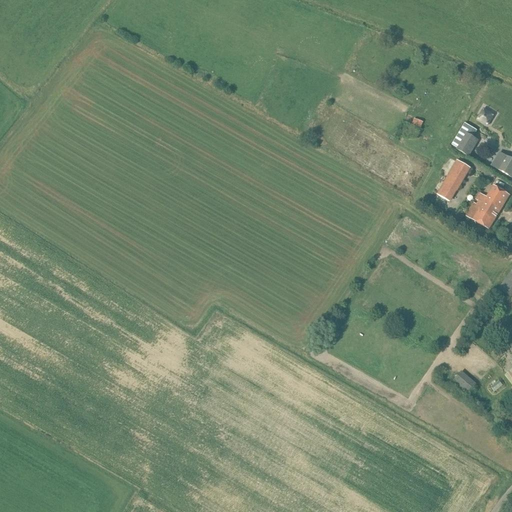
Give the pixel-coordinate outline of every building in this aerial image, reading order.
[(410,126),(419,130),(422,123),(413,119),(410,126)] [(466,133),(456,150),(469,157),(479,141),(466,133)] [(491,166),(511,179),(511,177),(511,160),(499,153),(491,166)] [(457,191),(458,192),(471,169),(457,161),(437,195),(451,202),(457,191)] [(494,186),(487,198),(480,193),(476,200),(478,202),(477,205),(474,203),(466,216),(489,231),(510,196),(494,186)] [(511,296),(511,268),(498,288),(511,297),(511,296)] [(477,384),(462,371),(451,383),(466,396),(477,384)] [(510,430),(511,427),(511,413),(509,411),(500,421),(510,430)]
